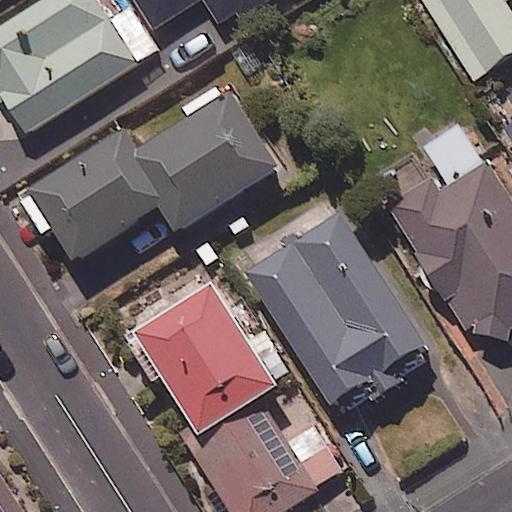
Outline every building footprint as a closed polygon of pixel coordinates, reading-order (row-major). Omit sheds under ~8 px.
[(119,28),(100,0),(61,0),(0,40),(0,90),(33,141),(164,57),(137,16),(119,28)] [(0,0),(0,13),(20,0),(0,0)] [(269,0),(134,0),(158,36),(208,4),(224,29),(269,0)] [(511,4),(511,0),(427,0),(480,87),(511,67),(511,9),(510,6),(511,4)] [(287,180),(241,104),(143,165),(129,143),(38,199),(82,272),(169,218),(185,243),(287,180)] [(511,342),(511,198),(465,126),(426,151),(447,183),(395,216),(486,359),(511,342)] [(340,418),(381,392),(386,402),(424,377),(419,368),(435,358),(350,223),(255,284),(340,418)] [(286,400),(221,296),(142,346),(195,430),(185,436),(232,511),(301,511),(350,482),(316,428),(290,445),(269,411),(286,400)] [(0,511),(25,511),(0,471),(0,511)]
